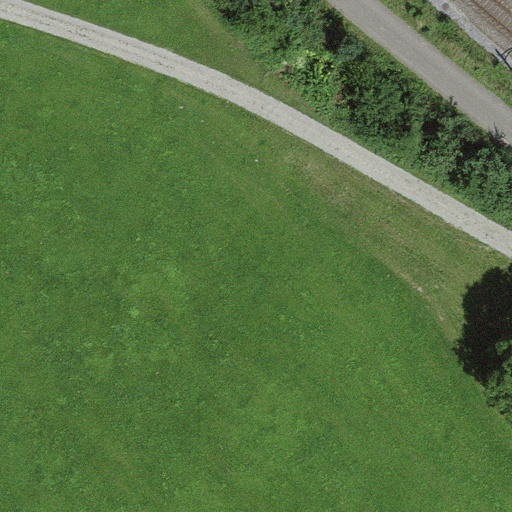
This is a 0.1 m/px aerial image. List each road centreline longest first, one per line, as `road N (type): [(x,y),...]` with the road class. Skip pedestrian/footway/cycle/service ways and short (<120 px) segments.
road 1 (track): [(0,3),(226,89),(511,251)]
road 2 (track): [(511,129),(353,0)]
